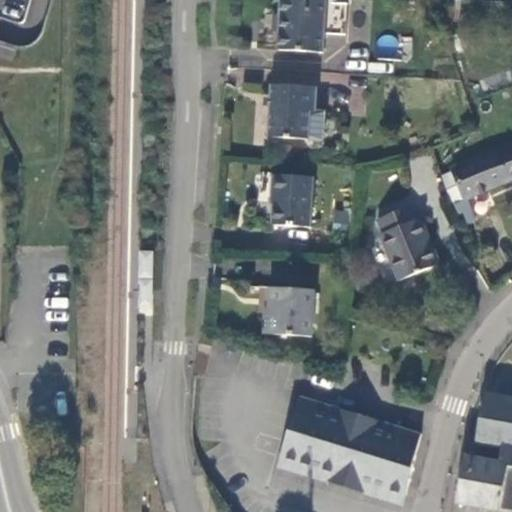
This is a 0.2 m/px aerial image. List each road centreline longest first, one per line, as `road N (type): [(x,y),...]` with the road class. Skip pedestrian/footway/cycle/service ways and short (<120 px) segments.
road 1 (residential): [(188,511),(170,416),(185,0)]
road 2 (residential): [(425,511),(453,403),(482,346),(511,316)]
